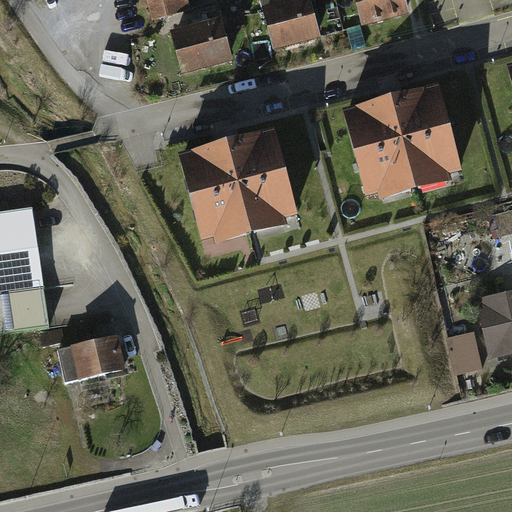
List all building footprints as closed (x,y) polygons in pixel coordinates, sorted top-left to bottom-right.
[(151,0),(147,1),(152,21),(191,11),(187,0),(151,0)] [(312,0),(291,0),(264,6),(274,52),(322,42),(312,0)] [(405,0),(357,0),(362,30),(409,21),(405,0)] [(223,17),(173,29),(185,79),(235,67),(223,17)] [(357,28),(346,31),(353,57),(364,54),(357,28)] [(442,88),(346,113),(368,199),(382,195),(383,202),(419,192),(456,183),(455,176),(465,174),(442,88)] [(180,159),(203,248),(302,222),(279,134),(180,159)] [(32,210),(0,214),(0,335),(50,329),(48,313),(41,274),(32,210)] [(511,244),(503,246),(507,269),(511,267),(511,244)] [(511,356),(511,294),(479,302),(491,360),(511,356)] [(61,333),(43,337),(45,347),(63,343),(61,333)] [(477,335),(449,341),(457,379),(485,373),(477,335)] [(87,345),(59,352),(66,385),(124,371),(116,339),(95,343),(94,337),(85,339),(87,345)]
